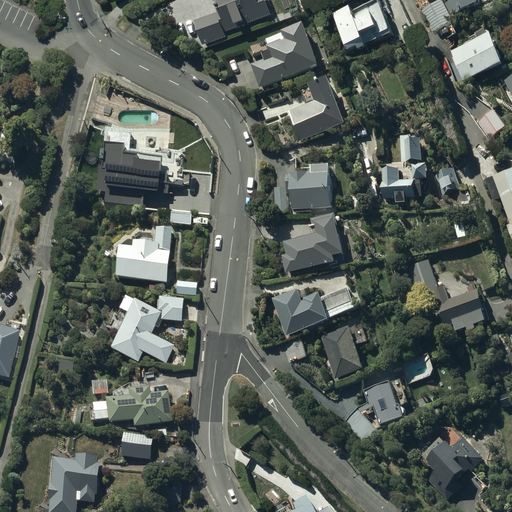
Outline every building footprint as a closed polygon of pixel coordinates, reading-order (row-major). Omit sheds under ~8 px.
[(196,26),(203,49),(228,41),(226,36),(234,33),(235,37),(252,32),(251,29),(270,23),(270,21),(271,20),(264,0),(259,0),(258,0),(209,0),(216,20),(196,26)] [(453,24),(451,20),(477,9),(477,8),(479,7),(476,0),(447,0),(450,6),(444,8),(443,4),(423,12),(431,33),(453,24)] [(355,15),(337,21),(349,57),(359,53),(360,57),(369,54),(367,50),(393,42),(382,10),(356,18),(355,15)] [(253,68),(260,92),(320,72),(306,30),(283,37),(286,46),(269,52),(270,56),(263,58),(265,64),(253,68)] [(464,81),(502,71),(492,35),(477,40),(478,46),(452,53),(455,64),(450,66),(456,85),(465,83),(464,81)] [(317,109),(291,118),(301,146),(346,130),(330,85),(311,92),(312,96),(311,96),(315,108),(316,107),(317,109)] [(494,112),(478,123),(491,142),(507,131),(494,112)] [(20,135),(5,131),(0,149),(0,161),(12,165),(20,135)] [(402,141),(402,166),(423,166),(423,146),(417,146),(417,143),(413,144),(413,140),(402,141)] [(123,151),(105,150),(103,170),(101,171),(99,193),(108,194),(107,207),(145,211),(146,196),(160,198),(162,162),(122,159),(123,151)] [(400,174),(383,173),(384,202),(395,202),(395,204),(398,204),(398,209),(408,209),(407,201),(423,201),(423,185),(428,185),(428,170),(414,171),(414,184),(401,184),(400,174)] [(333,213),(331,172),(313,173),(313,180),(309,180),(309,179),(292,180),(292,181),(288,182),(289,193),(292,193),(293,214),(333,213)] [(454,172),(443,176),(446,184),(441,186),(444,195),(449,193),(450,196),(462,191),(454,172)] [(511,173),(487,182),(494,203),(501,201),(511,227),(507,228),(511,241),(511,173)] [(288,214),(288,190),(277,190),(277,215),(288,214)] [(189,215),(190,202),(170,200),(169,214),(189,215)] [(171,214),(171,223),(191,224),(191,215),(171,214)] [(283,259),(286,278),(331,270),(331,269),(336,268),(335,264),(344,262),(343,260),(344,260),(337,219),(312,223),(314,230),(311,230),(312,240),(307,241),(308,243),(285,247),(287,258),(283,259)] [(168,283),(172,237),(153,235),(152,252),(116,249),(113,279),(168,283)] [(439,290),(429,262),(408,270),(424,314),(438,310),(446,332),(454,329),(458,339),(469,335),(470,339),(477,336),(476,333),(487,329),(483,318),(487,317),(478,294),(450,304),(445,288),(439,290)] [(197,285),(178,284),(177,299),(197,300),(197,285)] [(273,302),(286,343),(332,329),(330,323),(357,315),(351,293),(345,295),(345,293),(321,300),(321,299),(306,303),(307,306),(304,307),(300,294),(273,302)] [(184,302),(160,301),(159,315),(163,315),(162,324),(183,325),(183,323),(196,324),(197,309),(190,309),(190,306),(184,306),(184,302)] [(126,303),(120,316),(128,320),(112,355),(139,367),(143,357),(167,368),(175,349),(152,339),(162,316),(159,315),(136,305),(135,307),(126,303)] [(355,327),(322,338),(337,384),(365,375),(356,348),(367,344),(362,328),(356,330),(355,327)] [(20,338),(0,333),(0,382),(9,384),(20,338)] [(301,341),(282,347),(286,362),(306,357),(301,341)] [(173,420),(169,389),(151,391),(150,384),(129,387),(130,394),(107,397),(108,402),(94,404),(97,418),(109,416),(110,423),(134,419),(135,426),(173,420)] [(394,387),(368,395),(372,407),(361,409),(346,421),(371,447),(383,436),(363,414),(377,412),(383,431),(407,424),(403,412),(411,409),(405,392),(405,391),(405,390),(404,390),(404,389),(403,389),(403,388),(402,388),(401,387),(400,387),(399,387),(399,386),(398,386),(397,386),(396,386),(396,387),(395,387),(394,387)] [(151,459),(154,435),(123,431),(121,455),(151,459)] [(453,453),(442,441),(425,457),(431,464),(428,467),(431,470),(437,478),(431,484),(448,502),(464,486),(461,484),(468,477),(466,476),(470,473),(472,475),(485,462),(466,442),(453,453)] [(76,468),(54,467),(52,494),(51,493),(50,510),(51,510),(50,511),(76,511),(77,506),(94,507),(95,498),(97,499),(97,496),(100,496),(101,487),(99,487),(101,468),(97,468),(97,463),(76,461),(76,468)] [(324,511),(315,511),(311,502),(296,509),(297,511),(326,511),(324,511)]
